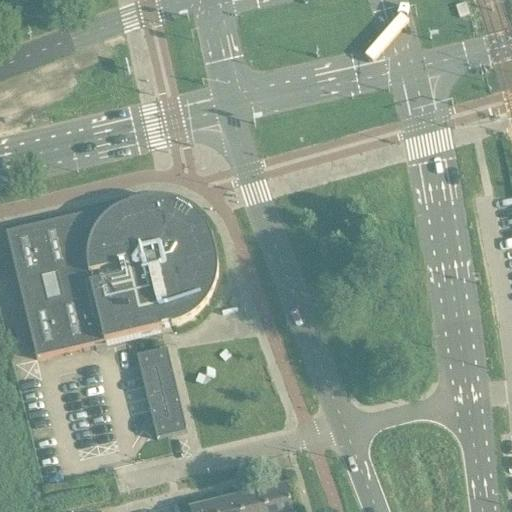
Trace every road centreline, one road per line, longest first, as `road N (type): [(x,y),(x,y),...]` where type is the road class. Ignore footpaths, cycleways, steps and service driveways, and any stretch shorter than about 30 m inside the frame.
road 1 (secondary): [(231,108),(344,429)]
road 2 (secondary): [(470,401),(412,69)]
road 3 (secondary): [(0,164),(231,108)]
road 4 (unclassified): [(126,483),(344,429)]
road 5 (secondary): [(195,0),(0,68)]
road 6 (secondary): [(231,108),(412,69)]
road 7 (unclassified): [(344,429),(470,401)]
